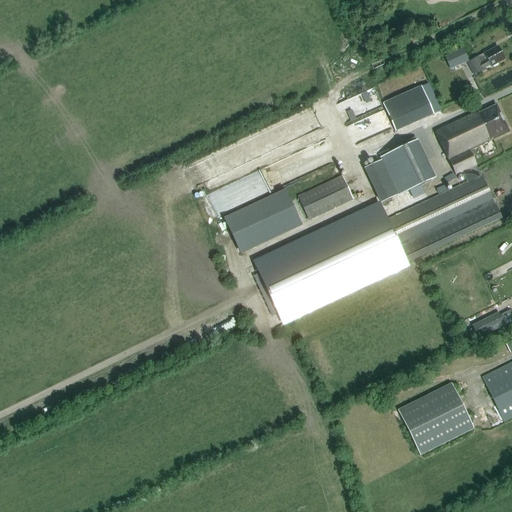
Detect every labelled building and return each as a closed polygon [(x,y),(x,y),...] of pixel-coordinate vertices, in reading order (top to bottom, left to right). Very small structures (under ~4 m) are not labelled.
[(478,57),(471,61),(478,74),(485,70),(484,69),(491,65),(492,67),(498,64),(497,63),(504,59),(498,47),(491,52),(490,50),(484,53),(485,54),(478,57)] [(469,61),(462,48),(444,57),(450,70),(469,61)] [(427,85),(389,100),(400,129),(439,114),(427,85)] [(500,113),(499,110),(497,109),(496,107),(487,112),(486,110),(479,114),(478,112),(436,132),(456,176),(463,172),(476,166),(477,166),(469,151),(489,142),(488,140),(498,135),(498,133),(507,129),(506,128),(506,126),(505,123),(503,122),(500,115),(500,113)] [(348,125),(354,142),(374,136),(374,135),(384,132),(380,116),(348,125)] [(425,140),(385,155),(400,195),(440,179),(425,140)] [(388,220),(394,235),(407,262),(501,218),(482,176),(481,176),(476,166),(463,172),(467,183),(388,220)] [(342,176),(298,197),(309,220),(353,200),(342,176)] [(293,189),(230,214),(245,252),(308,226),(293,189)] [(408,264),(407,262),(394,235),(388,220),(387,220),(380,205),(255,264),(282,323),(408,264)] [(272,316),(277,313),(258,272),(253,275),(272,316)] [(480,336),(509,326),(504,312),(475,322),(480,336)] [(504,422),(511,418),(511,362),(482,378),(504,422)] [(420,456),(474,429),(451,384),(398,410),(420,456)]
